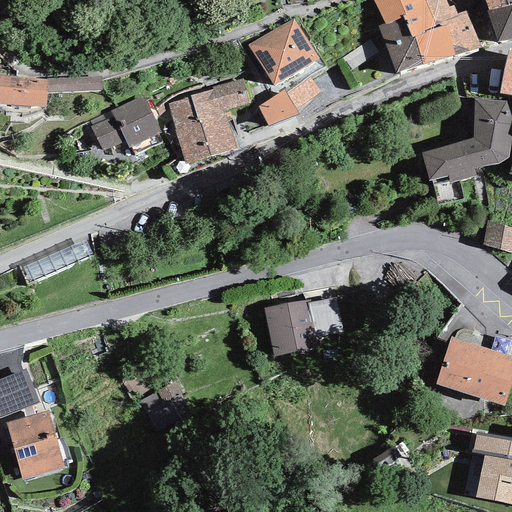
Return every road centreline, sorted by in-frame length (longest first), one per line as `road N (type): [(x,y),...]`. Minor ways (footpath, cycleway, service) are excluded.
road 1 (residential): [(0,265),(371,100),(511,49)]
road 2 (tertiary): [(511,292),(454,250),(394,240),(0,340)]
